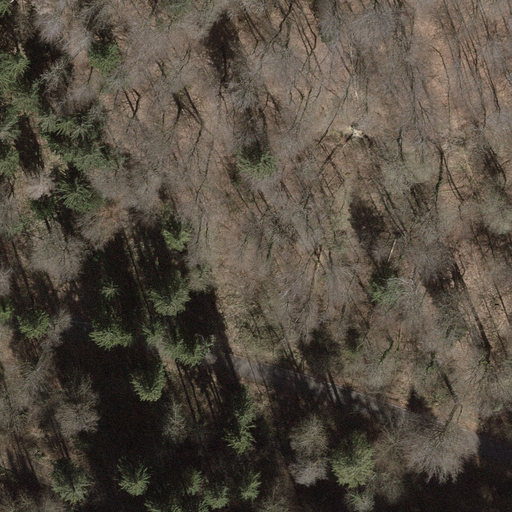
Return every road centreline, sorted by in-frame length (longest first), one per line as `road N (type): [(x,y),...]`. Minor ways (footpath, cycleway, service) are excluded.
road 1 (unclassified): [(0,317),(65,322),(243,365),(511,460)]
road 2 (track): [(0,453),(123,511)]
